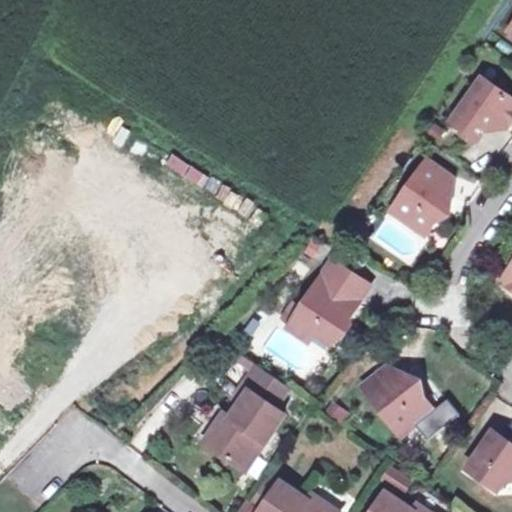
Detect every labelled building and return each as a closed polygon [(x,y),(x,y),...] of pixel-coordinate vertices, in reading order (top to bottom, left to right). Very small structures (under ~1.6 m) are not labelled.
[(511,93),(489,79),(460,123),(481,137),(493,119),(508,129),(511,123),(511,93)] [(460,179),(431,160),(396,212),(430,235),(456,197),(450,193),(460,179)] [(107,278),(117,265),(100,253),(90,265),(107,278)] [(294,327),(290,332),(311,346),(318,336),(335,347),(356,315),(342,306),(350,293),(364,303),(375,287),(337,263),(303,313),(295,307),(285,322),(294,327)] [(356,315),(364,303),(350,293),(342,306),(356,315)] [(230,416),(224,413),(205,442),(241,466),(260,436),(267,441),(283,414),(277,410),(291,388),(259,367),(254,364),(240,386),(247,393),(230,416)] [(437,412),(409,376),(401,382),(392,370),(367,389),(405,438),(437,412)] [(484,424),(500,429),(507,406),(491,401),(484,424)] [(511,440),(498,430),(472,467),(505,491),(510,483),(511,482),(511,440)] [(335,511),(340,505),(314,488),(310,494),(281,475),(275,485),(267,479),(253,500),(247,496),(237,511),(335,511)] [(443,511),(422,494),(415,504),(390,487),(371,511),(443,511)]
